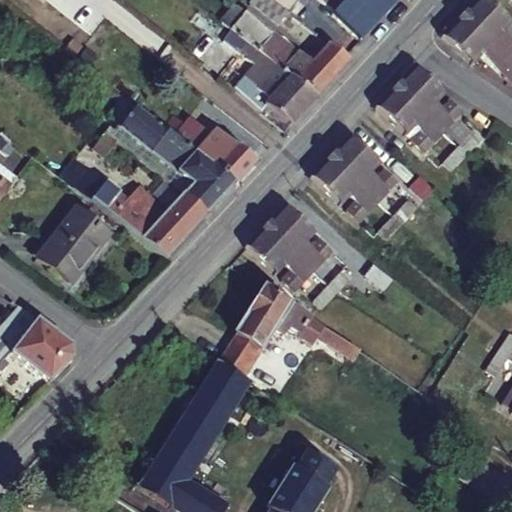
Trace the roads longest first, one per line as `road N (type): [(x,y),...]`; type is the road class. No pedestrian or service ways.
road 1 (tertiary): [(107,352),(403,40)]
road 2 (tertiary): [(0,464),(107,352)]
road 3 (residential): [(107,352),(0,270)]
road 4 (residential): [(403,40),(511,112)]
